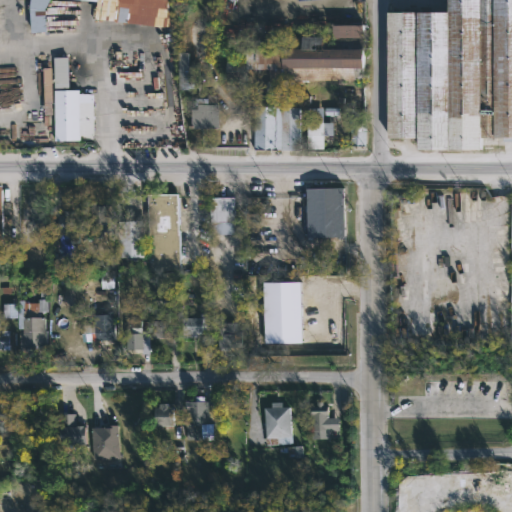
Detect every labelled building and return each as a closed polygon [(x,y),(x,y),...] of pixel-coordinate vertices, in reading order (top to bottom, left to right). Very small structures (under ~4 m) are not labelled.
[(165,0),(169,25),(158,26),(92,17),(95,1),(88,0),(46,0),(43,8),(44,31),(29,32),(27,7),(27,0),(165,0)] [(511,0),(511,137),(479,137),(479,149),(417,149),(417,137),(386,137),(386,10),(447,10),(447,0),(511,0)] [(362,24),(363,80),(280,80),(280,94),(265,94),(265,81),(269,81),(269,69),(245,69),(245,47),(281,46),(281,36),(285,36),(285,29),(303,29),(303,35),(332,35),(332,24),(362,24)] [(186,51),(187,64),(198,64),(198,88),(177,88),(177,52),(186,51)] [(67,88),(53,88),(52,57),(66,56),(67,88)] [(51,114),(43,114),(42,67),(50,67),(51,114)] [(8,81),(7,95),(20,96),(22,82),(8,81)] [(78,89),(78,93),(92,93),(92,135),(78,135),(78,140),(53,140),(53,90),(78,89)] [(215,94),(215,103),(217,103),(217,128),(192,128),(192,98),(206,97),(206,94),(215,94)] [(0,111),(13,111),(13,101),(0,100),(0,111)] [(282,150),(253,150),(253,106),(299,106),(299,150),(282,150)] [(365,118),(365,145),(349,145),(350,123),(348,123),(348,118),(365,118)] [(308,149),(306,149),(306,121),(322,121),(322,148),(308,149)] [(309,238),(306,238),(304,188),(343,187),(345,237),(309,238)] [(177,210),(179,271),(148,272),(148,266),(141,267),(141,257),(117,258),(116,221),(141,220),(143,257),(148,257),(145,194),(176,193),(177,210)] [(233,234),(211,235),(209,197),(232,197),(233,234)] [(114,232),(89,233),(89,206),(113,205),(114,232)] [(74,216),(81,216),(80,235),(55,234),(56,215),(62,215),(62,210),(74,210),(74,216)] [(260,283),(297,283),(297,344),(260,344),(260,283)] [(23,300),(22,317),(43,317),(44,345),(23,346),(22,328),(16,329),(16,300),(23,300)] [(115,339),(113,313),(93,314),(96,341),(115,339)] [(169,313),(169,338),(151,338),(151,320),(157,320),(157,313),(169,313)] [(205,313),(205,316),(210,317),(210,334),(195,334),(195,336),(185,338),(185,334),(180,334),(180,317),(198,318),(198,313),(205,313)] [(139,320),(140,331),(148,331),(148,354),(140,354),(140,349),(124,349),(124,320),(139,320)] [(235,322),(235,331),(240,331),(240,347),(227,347),(227,351),(219,351),(219,345),(217,346),(217,323),(235,322)] [(0,325),(3,325),(3,330),(13,332),(13,344),(7,344),(7,350),(0,348),(0,325)] [(212,400),(213,424),(201,425),(202,439),(184,440),(184,424),(187,424),(187,417),(185,417),(185,411),(184,411),(183,401),(212,400)] [(281,402),(281,406),(288,406),(289,436),(291,436),(291,444),(264,445),(263,408),(270,407),(270,402),(281,402)] [(323,403),(323,405),(327,405),(327,430),(308,430),(308,405),(315,405),(315,402),(323,402),(323,403)] [(166,404),(166,407),(172,407),(172,426),(152,426),(152,408),(158,408),(158,404),(166,404)] [(0,413),(2,413),(2,416),(8,416),(8,438),(0,438),(0,413)] [(74,413),(74,426),(82,426),(83,444),(57,445),(57,426),(61,426),(61,414),(74,413)] [(117,425),(117,460),(90,460),(90,428),(102,428),(102,427),(106,427),(106,425),(117,425)]
